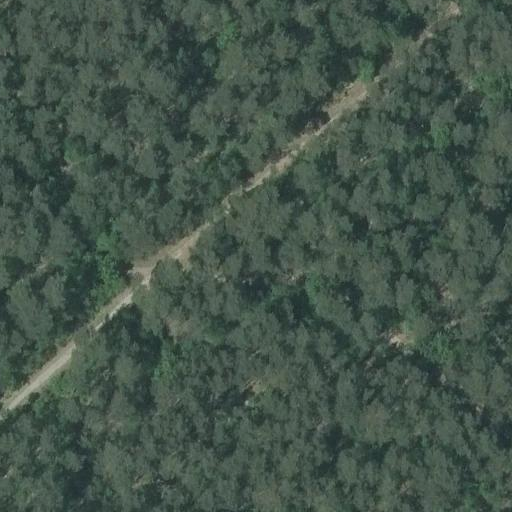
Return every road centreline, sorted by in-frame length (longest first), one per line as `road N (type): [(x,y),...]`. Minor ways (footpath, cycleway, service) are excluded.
road 1 (track): [(470,0),(131,282),(0,416)]
road 2 (unknown): [(0,168),(131,282),(257,276),(306,287),(511,463)]
